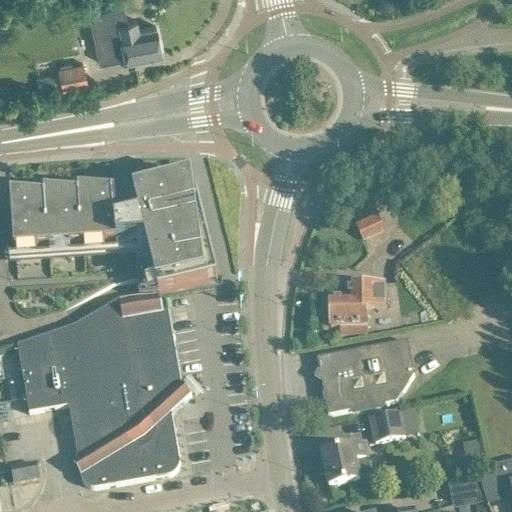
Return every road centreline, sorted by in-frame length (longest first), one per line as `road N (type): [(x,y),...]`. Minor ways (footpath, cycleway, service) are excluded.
road 1 (secondary): [(248,86),(48,135)]
road 2 (secondary): [(48,135),(250,118)]
road 3 (residential): [(99,511),(281,479)]
road 4 (residential): [(291,151),(267,258),(265,329)]
road 5 (secondary): [(511,108),(351,83)]
road 6 (secondary): [(351,114),(511,115)]
road 7 (residential): [(281,479),(265,329)]
